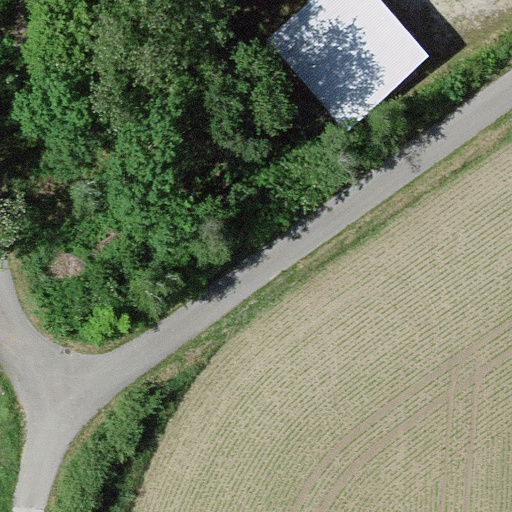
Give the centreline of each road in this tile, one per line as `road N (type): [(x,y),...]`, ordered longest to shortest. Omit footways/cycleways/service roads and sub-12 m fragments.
road 1 (residential): [(511,89),(84,396),(42,459),(33,511)]
road 2 (track): [(0,313),(62,420)]
